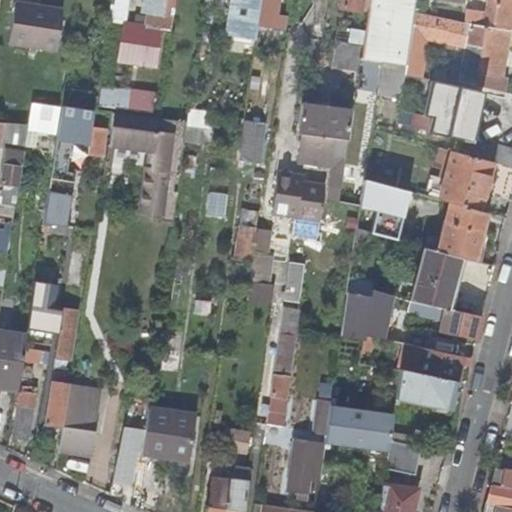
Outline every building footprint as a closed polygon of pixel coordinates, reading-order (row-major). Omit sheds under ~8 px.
[(125,25),(129,0),(111,0),(108,22),(125,25)] [(161,32),(173,34),(177,0),(157,0),(153,29),(125,25),(119,60),(155,66),(161,32)] [(262,0),(234,0),(229,37),(256,40),(258,30),(258,27),(262,0)] [(279,0),(262,0),(258,27),(286,32),(288,16),(277,14),(279,0)] [(361,12),(362,0),(341,0),(341,8),(361,12)] [(368,0),(361,46),(359,58),(382,62),(406,66),(414,13),(416,0),(368,0)] [(468,25),(511,30),(511,0),(498,0),(499,0),(496,0),(486,0),(485,12),(466,10),(463,24),(468,25)] [(63,10),(15,3),(9,44),(57,52),(63,10)] [(426,41),(464,49),(468,26),(468,25),(463,24),(414,13),(406,66),(404,76),(420,79),(426,41)] [(505,79),(500,79),(510,31),(468,26),(464,49),(457,82),(502,91),(505,79)] [(284,34),(258,30),(256,40),(255,49),(282,54),(284,34)] [(331,68),(357,71),(359,58),(361,46),(334,43),(331,68)] [(377,96),(400,100),(404,76),(406,66),(382,62),(378,87),(377,96)] [(429,80),(421,113),(432,116),(428,132),(470,142),(481,91),(429,80)] [(103,89),(100,112),(113,113),(115,113),(152,118),(156,96),(103,89)] [(27,130),(57,135),(62,107),(31,102),(28,126),(27,130)] [(351,112),(300,106),(296,135),(303,136),(347,141),(351,112)] [(58,141),(89,145),(94,111),(79,109),(78,123),(61,121),(58,141)] [(214,114),(189,110),(187,122),(186,127),(212,131),(214,114)] [(126,148),(137,149),(149,151),(140,210),(162,213),(161,219),(173,221),(184,142),(186,127),(187,122),(160,119),(152,118),(115,113),(110,146),(126,148)] [(0,176),(0,212),(14,215),(16,199),(17,193),(27,130),(28,126),(4,123),(0,144),(4,145),(0,176)] [(266,126),(247,123),(242,161),(261,164),(266,126)] [(415,130),(397,125),(395,135),(412,140),(415,130)] [(210,145),(212,131),(186,127),(184,142),(210,145)] [(107,135),(92,133),(88,153),(104,154),(107,135)] [(330,189),(340,190),(344,165),(348,141),(347,141),(303,136),(299,165),(333,169),(330,189)] [(474,142),(470,156),(492,162),(511,167),(511,149),(492,144),(492,147),(474,142)] [(434,169),(446,172),(452,151),(439,148),(434,169)] [(444,179),(438,200),(449,202),(479,210),(487,183),(492,162),(470,156),(452,151),(446,172),(444,179)] [(75,174),(54,171),(46,223),(67,225),(75,174)] [(444,179),(429,175),(424,196),(438,200),(444,179)] [(273,216),(284,217),(289,180),(279,179),(273,216)] [(326,186),(289,180),(284,217),(321,222),(326,186)] [(364,181),(356,230),(372,234),(377,192),(386,194),(387,186),(364,181)] [(495,186),(487,183),(479,210),(487,213),(495,186)] [(44,194),(36,193),(32,220),(39,221),(44,194)] [(475,261),(488,213),(487,213),(479,210),(449,202),(437,251),(461,257),(475,261)] [(234,259),(250,261),(251,254),(258,213),(241,211),(234,259)] [(70,228),(43,224),(42,233),(68,237),(70,228)] [(2,236),(0,236),(0,263),(6,264),(12,228),(3,227),(2,232),(2,236)] [(75,229),(72,250),(88,253),(91,231),(75,229)] [(424,248),(412,294),(411,302),(439,308),(444,309),(448,310),(461,257),(437,251),(426,248),(424,248)] [(88,253),(72,250),(66,285),(82,287),(88,253)] [(265,283),(269,256),(251,254),(250,261),(247,280),(265,283)] [(302,265),(287,263),(283,299),(297,301),(302,265)] [(62,280),(36,276),(25,343),(45,346),(53,304),(59,305),(62,280)] [(267,289),(253,287),(251,301),(265,303),(267,289)] [(364,336),(382,340),(392,298),(370,293),(370,297),(364,336)] [(370,297),(347,294),(345,306),(344,306),(340,336),(363,340),(364,336),(370,297)] [(194,315),(210,318),(211,303),(195,301),(194,315)] [(437,318),(439,308),(411,302),(408,312),(437,318)] [(77,311),(62,309),(54,359),(69,361),(77,311)] [(281,334),(295,336),(298,311),(284,309),(281,334)] [(439,331),(476,339),(482,316),(448,310),(444,309),(439,331)] [(0,385),(16,388),(24,338),(0,334),(0,385)] [(295,336),(281,334),(268,425),(283,427),(295,336)] [(457,382),(463,358),(421,349),(415,374),(457,382)] [(63,371),(52,369),(44,424),(63,427),(69,385),(69,384),(60,383),(63,371)] [(452,411),(457,382),(415,374),(399,372),(395,401),(452,411)] [(16,388),(0,385),(0,391),(15,394),(16,388)] [(96,389),(69,385),(63,427),(59,449),(92,454),(96,433),(89,432),(96,389)] [(26,438),(35,389),(21,386),(12,435),(26,438)] [(321,402),(319,414),(328,415),(330,406),(330,403),(321,402)] [(393,415),(330,406),(328,415),(325,435),(324,444),(387,452),(389,441),(393,415)] [(178,413),(148,408),(142,451),(173,455),(178,413)] [(194,415),(178,413),(173,455),(172,459),(187,462),(194,415)] [(328,415),(319,414),(315,433),(325,435),(328,415)] [(225,425),(222,449),(247,453),(250,428),(225,425)] [(140,432),(123,429),(113,481),(129,484),(140,432)] [(311,483),(318,484),(321,462),(322,455),(324,445),(295,439),(286,490),(298,492),(296,500),(304,501),(306,493),(309,493),(311,483)] [(206,511),(243,511),(249,470),(233,468),(232,480),(212,477),(206,511)] [(499,479),(493,477),(491,485),(511,488),(511,471),(501,470),(499,479)] [(407,511),(411,489),(383,485),(378,511),(407,511)] [(511,508),(511,488),(491,485),(486,504),(511,508)]
